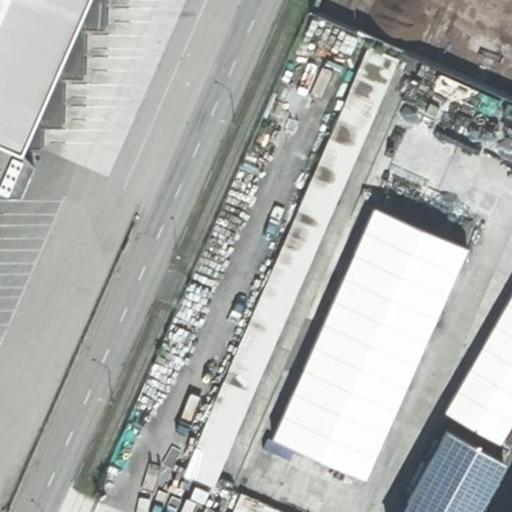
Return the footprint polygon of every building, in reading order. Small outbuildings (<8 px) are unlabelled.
[(0,0),(0,193),(19,194),(33,163),(20,150),(24,146),(41,145),(41,125),(63,124),(62,76),(84,76),(84,27),(106,27),(105,0),(0,0)] [(193,472),(225,485),(395,53),(363,40),(193,472)] [(467,246),(373,205),(271,436),(365,477),(467,246)] [(511,420),(511,305),(449,409),(500,440),(511,420)] [(474,511),(504,460),(447,428),(399,511),(474,511)]
